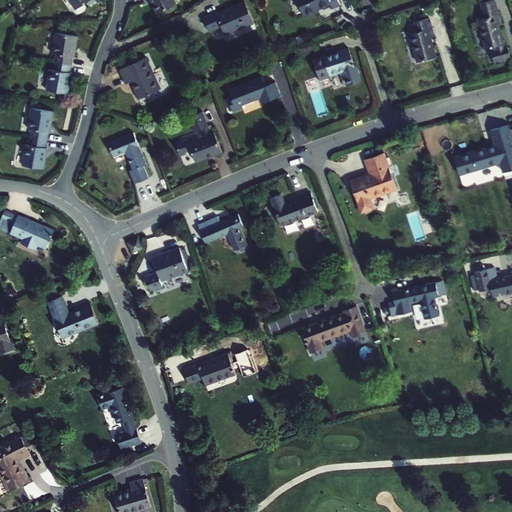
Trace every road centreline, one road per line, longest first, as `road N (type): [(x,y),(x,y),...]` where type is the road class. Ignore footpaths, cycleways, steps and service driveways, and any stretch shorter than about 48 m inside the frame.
road 1 (residential): [(97,240),(312,149)]
road 2 (residential): [(171,444),(97,240)]
road 3 (residential): [(121,0),(59,196)]
road 4 (residential): [(312,149),(365,292)]
road 5 (unknown): [(312,149),(267,7)]
road 6 (residential): [(58,503),(171,444)]
road 7 (residential): [(393,122),(511,89)]
